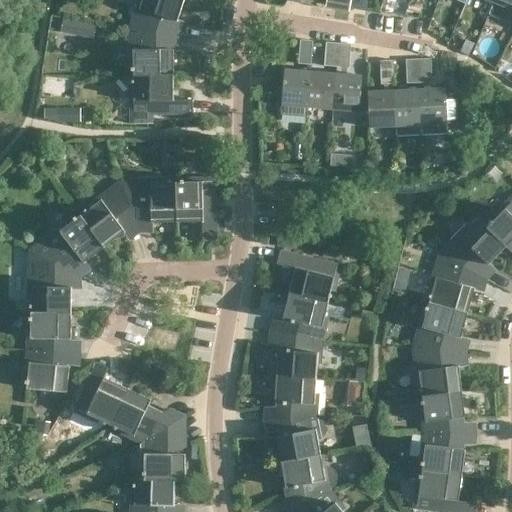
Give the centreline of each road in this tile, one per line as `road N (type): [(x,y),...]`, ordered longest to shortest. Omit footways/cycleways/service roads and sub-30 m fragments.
road 1 (residential): [(238,269),(241,17)]
road 2 (residential): [(223,511),(218,377),(238,269)]
road 3 (residential): [(418,41),(241,17)]
road 4 (residential): [(110,337),(140,273),(238,269)]
